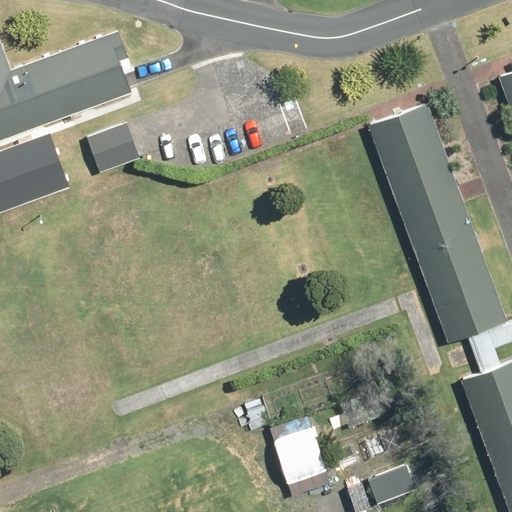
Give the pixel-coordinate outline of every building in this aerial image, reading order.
[(0,141),(134,92),(110,28),(19,63),(1,17),(0,17),(0,141)] [(511,69),(492,77),(511,129),(511,69)] [(422,100),(361,122),(437,327),(442,343),(503,321),(422,100)] [(115,120),(78,134),(94,177),(131,164),(115,120)] [(0,148),(0,204),(70,177),(50,129),(0,148)] [(0,318),(8,316),(11,325),(0,329),(10,354),(20,350),(56,449),(77,441),(82,455),(111,445),(102,420),(118,414),(110,391),(94,397),(70,331),(86,325),(61,256),(45,262),(35,236),(0,248),(0,318)] [(511,511),(511,357),(451,380),(499,511),(511,511)]
